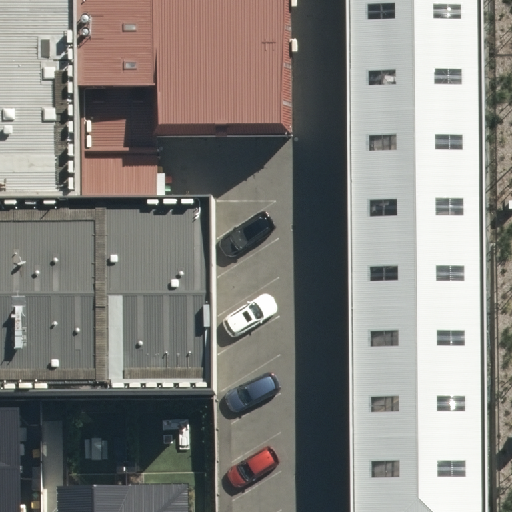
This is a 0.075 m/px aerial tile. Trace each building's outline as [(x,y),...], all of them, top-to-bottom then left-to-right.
[(78,0),(0,0),(0,201),(79,202),(78,0)] [(290,126),(289,0),(79,0),(79,202),(162,202),(161,126),(290,126)] [(489,511),(486,0),(352,0),(354,511),(489,511)] [(79,202),(0,201),(0,396),(218,396),(218,201),(162,202),(79,202)] [(32,511),(31,422),(0,422),(0,511),(32,511)] [(187,511),(188,493),(70,495),(70,511),(187,511)]
